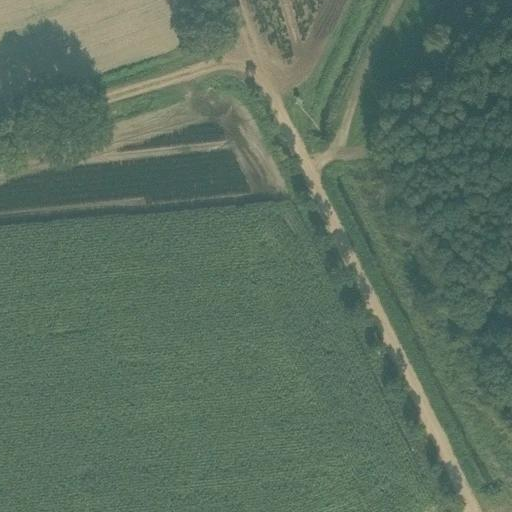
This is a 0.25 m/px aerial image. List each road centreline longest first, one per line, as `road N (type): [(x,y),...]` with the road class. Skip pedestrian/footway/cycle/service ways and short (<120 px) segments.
road 1 (track): [(471,511),(249,58)]
road 2 (track): [(0,126),(249,58)]
